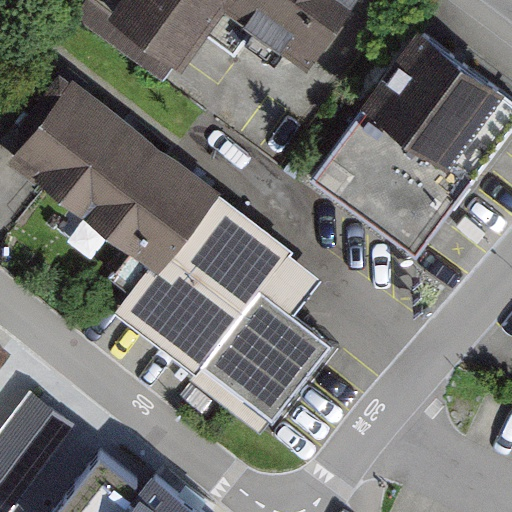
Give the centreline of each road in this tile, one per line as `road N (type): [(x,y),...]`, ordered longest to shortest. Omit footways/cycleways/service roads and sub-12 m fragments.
road 1 (residential): [(0,297),(276,511)]
road 2 (residential): [(511,269),(378,420),(316,511)]
